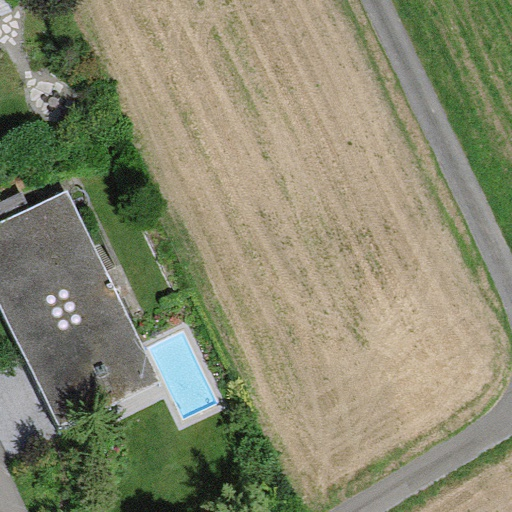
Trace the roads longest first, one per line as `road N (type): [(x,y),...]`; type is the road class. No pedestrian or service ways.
road 1 (track): [(378,0),(511,288)]
road 2 (track): [(511,412),(350,511)]
